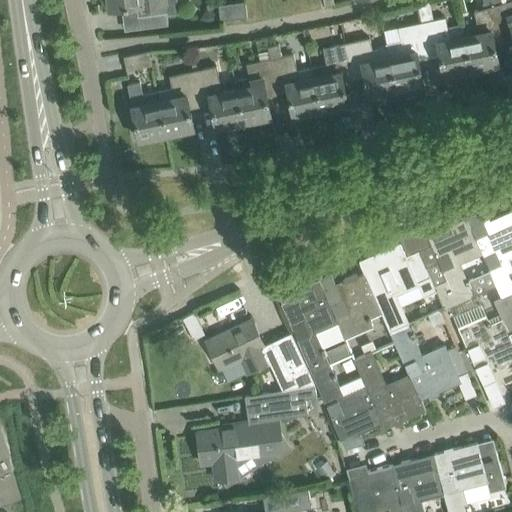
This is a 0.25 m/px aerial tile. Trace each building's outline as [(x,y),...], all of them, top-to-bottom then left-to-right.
[(107,0),(109,8),(136,4),(137,16),(138,19),(166,15),(177,13),(174,0),(107,0)] [(501,28),(494,5),(492,0),(482,0),(483,1),(482,3),(483,9),(474,12),(477,24),(462,27),(464,36),(465,42),(471,69),(498,63),(493,37),(503,33),(501,28)] [(511,0),(507,0),(494,5),(501,28),(503,33),(511,30),(511,0)] [(218,4),(220,19),(247,16),(245,1),(218,4)] [(445,18),(421,23),(428,50),(438,48),(444,74),(471,69),(465,42),(464,36),(449,39),(445,18)] [(401,41),(386,44),(386,47),(396,89),(423,83),(416,53),(428,50),(421,23),(398,28),(401,41)] [(370,38),(345,43),(351,71),(363,68),(368,95),(396,89),(386,47),(372,50),(370,38)] [(326,64),(312,67),(321,109),(347,104),(341,73),(351,71),(345,43),(322,48),(326,64)] [(267,46),(270,59),(276,89),(287,87),(293,115),(321,109),(312,67),(297,70),(293,54),(281,56),(278,44),(267,46)] [(148,51),(125,56),(123,56),(126,70),(151,65),(148,51)] [(267,91),(276,89),(270,59),(246,64),(249,77),(235,80),(244,123),(273,117),(267,91)] [(216,66),(192,70),(199,101),(211,98),(218,129),(244,123),(235,80),(234,80),(235,88),(221,91),(216,66)] [(172,88),(157,91),(166,134),(195,129),(189,102),(199,101),(192,70),(169,75),(172,88)] [(140,82),(127,84),(140,140),(166,134),(157,91),(142,94),(140,82)] [(479,212),(468,217),(483,251),(502,295),(511,291),(511,290),(511,270),(506,256),(511,253),(511,211),(511,210),(483,223),(479,212)] [(431,245),(418,249),(426,266),(438,261),(445,278),(433,283),(435,288),(440,298),(443,306),(474,293),(460,261),(483,251),(468,217),(467,215),(426,234),(431,245)] [(401,244),(360,261),(382,312),(390,329),(408,322),(396,294),(423,282),(427,291),(435,288),(433,283),(426,266),(418,249),(406,255),(401,244)] [(331,273),(319,279),(338,321),(345,338),(374,326),(370,317),(382,312),(360,261),(359,262),(364,273),(357,276),(355,272),(344,277),(345,281),(336,285),(331,273)] [(289,299),(281,303),(311,371),(330,363),(316,331),(338,321),(319,279),(286,293),(289,299)] [(511,291),(502,295),(502,296),(495,299),(503,317),(511,338),(511,291)] [(440,298),(425,305),(428,313),(439,308),(443,306),(440,298)] [(428,313),(427,313),(432,326),(444,321),(439,308),(428,313)] [(486,314),(458,327),(483,385),(495,380),(490,369),(511,359),(511,338),(503,317),(490,322),(486,314)] [(408,322),(390,329),(409,373),(421,399),(461,381),(458,375),(466,371),(455,346),(446,349),(444,344),(422,353),(408,322)] [(290,332),(263,345),(252,323),(235,331),(234,327),(207,340),(218,365),(240,355),(247,369),(268,360),(282,389),(314,383),(313,381),(290,332)] [(347,344),(339,348),(342,356),(350,352),(347,344)] [(355,359),(366,385),(385,427),(425,410),(421,399),(409,373),(387,383),(373,351),(355,359)] [(330,363),(311,371),(341,440),(381,423),(384,428),(385,427),(366,385),(344,395),(330,363)] [(233,426),(196,431),(201,463),(213,461),(215,479),(237,476),(234,456),(275,449),(272,431),(280,430),(278,418),(307,414),(305,398),(316,396),(314,383),(282,389),(244,395),(248,420),(233,422),(233,426)] [(477,442),(435,453),(444,491),(449,511),(468,511),(469,511),(470,511),(469,505),(467,506),(463,488),(486,482),(489,491),(505,487),(495,450),(480,454),(477,442)] [(435,453),(392,464),(402,503),(404,511),(424,511),(421,497),(444,491),(435,453)] [(392,464),(348,476),(357,511),(379,511),(379,509),(402,503),(392,464)] [(280,511),(311,507),(308,488),(262,496),(265,511),(280,511)]
